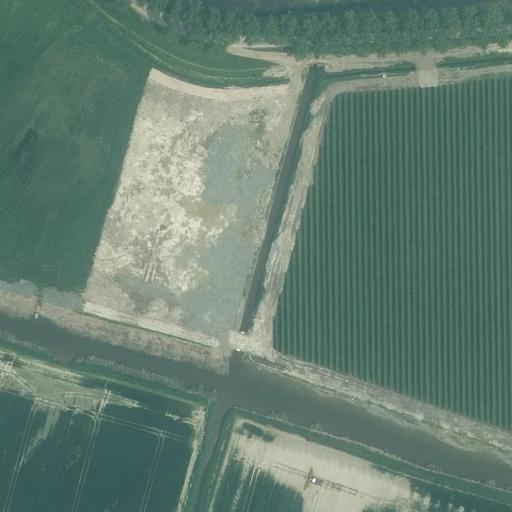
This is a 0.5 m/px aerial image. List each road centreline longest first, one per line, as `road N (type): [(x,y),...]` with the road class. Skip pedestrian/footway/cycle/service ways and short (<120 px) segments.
road 1 (track): [(511,48),(209,69),(144,42),(88,0)]
road 2 (tertiary): [(511,29),(231,42),(174,26),(130,0)]
road 3 (track): [(423,55),(426,78),(338,84),(318,111)]
